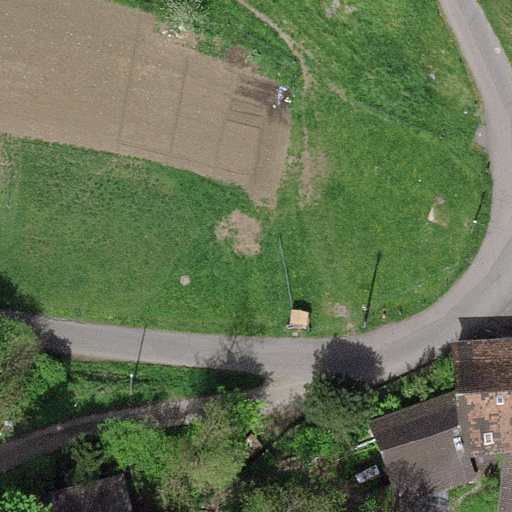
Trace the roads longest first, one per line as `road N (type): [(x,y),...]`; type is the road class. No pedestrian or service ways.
road 1 (residential): [(511,263),(486,300),(424,338),(361,360),(115,345),(0,323)]
road 2 (residential): [(454,0),(511,134)]
